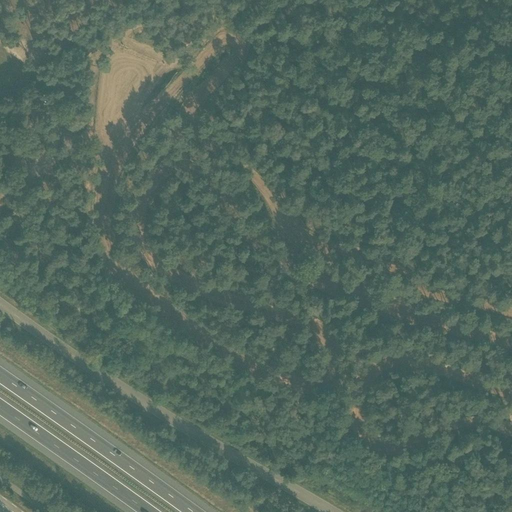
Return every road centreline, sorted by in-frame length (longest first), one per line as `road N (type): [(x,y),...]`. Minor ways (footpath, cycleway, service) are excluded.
road 1 (unclassified): [(332,511),(104,377),(0,302)]
road 2 (motorway): [(190,511),(0,376)]
road 3 (motorway): [(0,408),(143,511)]
